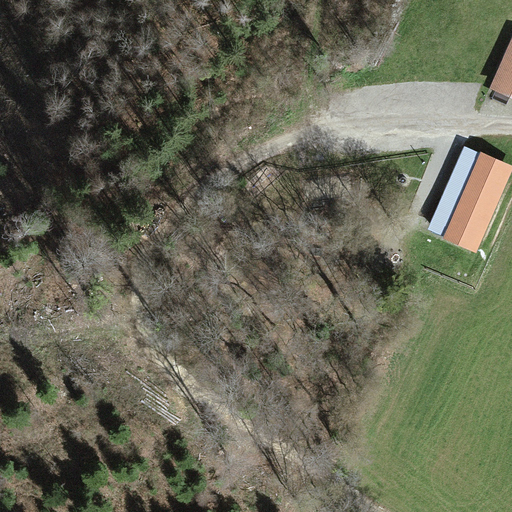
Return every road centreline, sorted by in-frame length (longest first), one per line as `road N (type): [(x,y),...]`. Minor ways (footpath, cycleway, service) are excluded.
road 1 (track): [(149,249),(171,216),(266,144),(311,129),(378,122),(511,126)]
road 2 (track): [(149,249),(138,289),(154,350),(374,511)]
